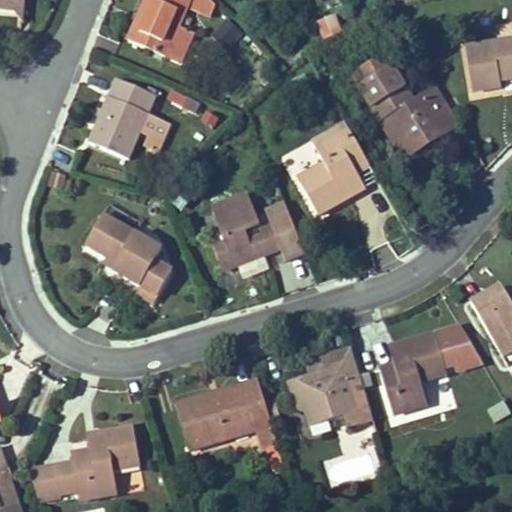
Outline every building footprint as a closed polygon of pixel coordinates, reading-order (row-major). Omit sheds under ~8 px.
[(23,5),(23,0),(0,0),(0,12),(15,14),(16,5),(23,5)] [(179,28),(185,15),(206,24),(214,5),(208,0),(146,0),(128,42),(180,64),(193,34),(179,28)] [(337,11),(317,20),(325,38),(344,30),(337,11)] [(511,39),(466,48),(473,92),(501,88),(501,82),(511,79),(511,39)] [(405,162),(461,127),(437,87),(413,102),(392,69),(387,72),(379,60),(352,78),(405,162)] [(170,125),(149,116),(157,98),(117,81),(89,145),(129,162),(140,135),(152,140),(162,144),(170,125)] [(354,196),(345,180),(355,174),(370,166),(346,124),(312,144),(324,165),(298,180),(318,216),(354,196)] [(158,154),(162,144),(152,140),(147,149),(158,154)] [(365,190),(355,174),(345,180),(354,196),(365,190)] [(245,231),(260,225),(248,195),(212,209),(223,237),(211,242),(219,261),(230,257),(235,269),(281,251),(285,263),(305,255),(285,204),(266,212),(271,227),(260,231),(262,237),(250,242),(245,231)] [(162,251),(103,216),(86,247),(108,259),(118,265),(114,272),(141,288),(137,295),(155,305),(173,273),(155,263),(162,251)] [(114,272),(118,265),(108,259),(104,267),(114,272)] [(490,303),(506,294),(501,287),(486,296),(490,303)] [(511,290),(506,294),(490,303),(486,296),(471,305),(500,354),(511,346),(511,290)] [(483,365),(461,327),(395,347),(400,364),(395,366),(380,370),(393,416),(427,406),(421,383),(483,365)] [(502,358),(511,352),(511,346),(500,354),(502,358)] [(400,364),(395,347),(390,348),(395,366),(400,364)] [(374,422),(352,350),(328,358),(330,362),(333,372),(312,378),(289,385),(297,409),(307,416),(311,429),(346,418),(350,430),(374,422)] [(333,372),(330,362),(309,369),(312,378),(333,372)] [(226,434),(254,426),(256,432),(261,450),(267,448),(272,465),(282,463),(258,381),(177,406),(190,451),(228,441),(226,434)] [(256,432),(254,426),(226,434),(228,441),(256,432)] [(118,495),(113,471),(141,466),(134,428),(99,434),(101,450),(91,452),(72,455),(73,464),(31,471),(39,499),(61,496),(78,493),(80,502),(118,495)] [(101,450),(99,434),(88,436),(91,452),(101,450)] [(0,511),(19,511),(11,486),(4,488),(0,489),(0,468),(5,467),(0,452),(0,511)] [(11,486),(5,467),(0,468),(0,477),(4,488),(11,486)] [(61,501),(61,496),(39,499),(41,504),(61,501)]
